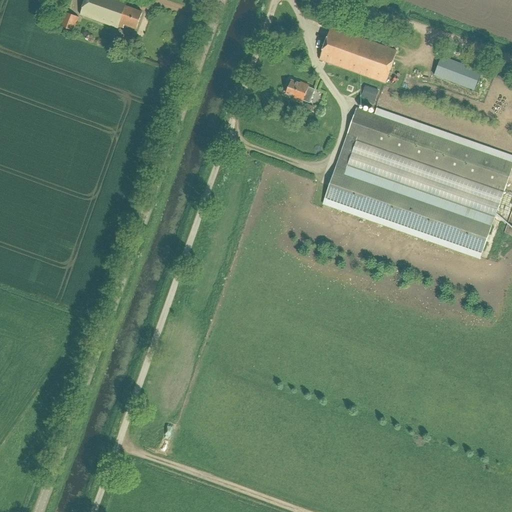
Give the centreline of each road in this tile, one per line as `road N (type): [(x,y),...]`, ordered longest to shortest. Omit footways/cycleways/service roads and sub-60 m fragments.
road 1 (tertiary): [(38,511),(222,0)]
road 2 (unclassified): [(93,511),(275,0)]
road 3 (track): [(511,61),(338,0)]
road 4 (track): [(115,450),(287,511)]
